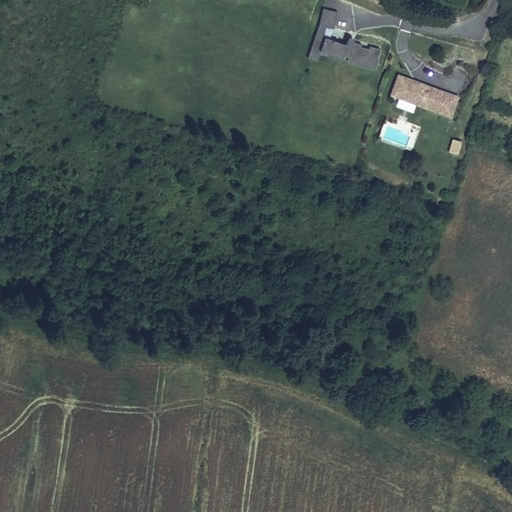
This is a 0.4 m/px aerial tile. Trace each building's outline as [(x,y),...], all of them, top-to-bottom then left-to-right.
[(372,51),(371,53),(363,51),(363,50),(364,50),(364,49),(349,44),(349,45),(350,45),(348,49),(325,41),(328,31),(336,33),(340,16),(326,13),(322,29),(314,52),(344,63),(345,60),(352,62),(351,65),(378,72),(383,54),(372,51)] [(319,66),(322,58),(343,65),(344,63),(314,52),(310,62),(319,66)] [(378,72),(351,65),(350,67),(378,74),(378,72)] [(446,103),(448,97),(427,89),(425,92),(420,89),(421,86),(400,78),(395,89),(403,92),(399,100),(451,120),(456,107),(446,103)] [(399,100),(403,92),(395,89),(392,97),(399,100)] [(456,107),(459,101),(448,97),(446,103),(456,107)] [(448,154),(459,155),(461,141),(451,139),(448,154)]
